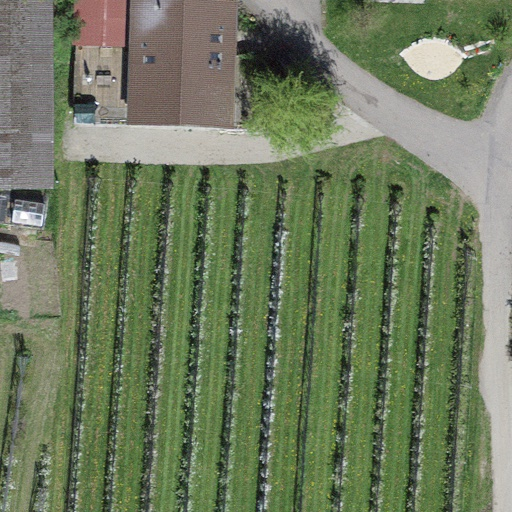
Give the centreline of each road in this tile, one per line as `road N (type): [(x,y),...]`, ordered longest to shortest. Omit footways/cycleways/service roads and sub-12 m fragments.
road 1 (track): [(508,511),(499,168)]
road 2 (track): [(511,144),(499,168),(396,122),(263,0)]
